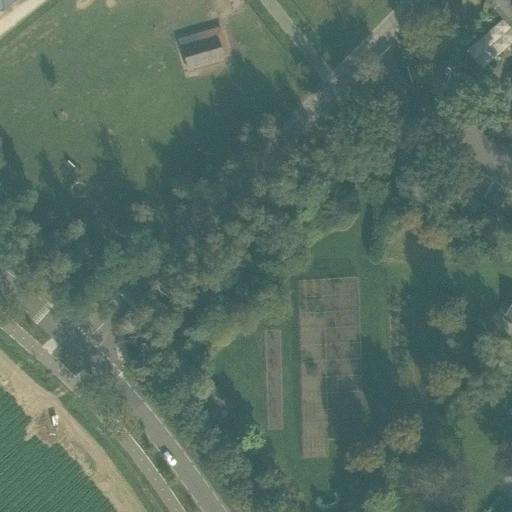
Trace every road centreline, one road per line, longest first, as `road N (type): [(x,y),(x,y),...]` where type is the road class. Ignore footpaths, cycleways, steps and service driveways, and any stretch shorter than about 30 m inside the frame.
road 1 (unclassified): [(66,336),(119,311),(412,0)]
road 2 (tertiary): [(211,511),(132,405),(66,336)]
